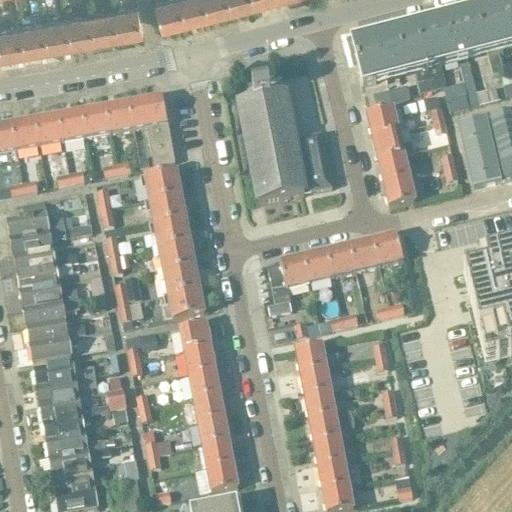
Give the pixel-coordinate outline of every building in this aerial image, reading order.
[(162,29),(185,23),(179,0),(165,0),(155,3),(162,29)] [(179,0),(185,23),(208,17),(204,0),(179,0)] [(204,0),(208,17),(231,11),(228,0),(204,0)] [(228,0),(231,11),(254,5),(253,0),(228,0)] [(138,6),(114,11),(118,37),(142,33),(138,6)] [(508,49),(511,48),(511,26),(507,9),(352,49),(362,90),(376,86),(376,84),(413,74),(419,99),(442,94),(444,89),(440,75),(437,76),(435,68),(485,55),(492,81),(503,78),(499,63),(511,60),(508,49)] [(95,41),(118,37),(114,11),(90,15),(95,41)] [(72,46),(95,41),(90,15),(67,19),(72,46)] [(48,50),(72,46),(67,19),(43,23),(48,50)] [(25,54),(48,50),(43,23),(20,27),(25,54)] [(0,50),(1,58),(25,54),(20,27),(0,30),(0,50)] [(511,100),(511,88),(503,91),(506,102),(511,100)] [(274,102),(272,91),(247,96),(249,107),(239,109),(259,209),(304,200),(304,199),(331,194),(321,139),(299,144),(299,146),(294,147),(284,100),(274,102)] [(407,91),(390,95),(392,106),(410,102),(407,91)] [(457,93),(444,96),(449,117),(468,112),(466,101),(460,103),(457,93)] [(476,98),(479,109),(498,104),(495,93),(486,96),(476,98)] [(375,111),(392,106),(390,95),(373,100),(375,111)] [(128,108),(133,135),(146,133),(153,172),(173,168),(166,129),(165,120),(167,119),(165,111),(163,111),(161,102),(128,108)] [(426,117),(430,116),(440,114),(437,102),(423,105),(426,117)] [(128,108),(105,113),(109,139),(133,135),(128,108)] [(109,139),(105,113),(81,117),(86,144),(109,139)] [(372,143),(398,137),(392,113),(366,119),(372,143)] [(511,113),(489,118),(505,185),(511,183),(511,113)] [(430,116),(433,128),(443,126),(440,114),(430,116)] [(58,121),(63,148),(86,144),(81,117),(58,121)] [(501,186),(485,119),(457,126),(473,192),(501,186)] [(39,152),(63,148),(58,121),(34,125),(39,152)] [(34,125),(11,130),(16,156),(39,152),(34,125)] [(446,138),(443,126),(433,128),(436,141),(446,138)] [(0,158),(16,156),(11,130),(0,131),(0,158)] [(377,166),(403,160),(398,137),(372,143),(377,166)] [(383,189),(409,183),(403,160),(377,166),(383,189)] [(441,163),(444,175),(454,173),(451,160),(441,163)] [(147,162),(138,164),(140,174),(148,173),(147,162)] [(42,166),(45,182),(53,180),(50,164),(42,166)] [(128,168),(115,170),(117,180),(129,178),(128,168)] [(105,183),(117,180),(115,170),(103,173),(105,183)] [(457,185),(454,173),(444,175),(447,187),(457,185)] [(149,206),(180,200),(180,197),(181,195),(180,189),(178,188),(175,176),(144,182),(149,206)] [(81,177),(69,180),(71,189),(83,187),(81,177)] [(58,192),(71,189),(69,180),(56,182),(58,192)] [(415,207),(409,183),(383,189),(388,213),(415,207)] [(22,189),(24,199),(36,196),(34,187),(22,189)] [(24,199),(22,189),(9,192),(11,201),(24,199)] [(100,216),(110,214),(106,196),(96,197),(100,216)] [(180,200),(149,206),(153,230),(185,224),(184,220),(185,219),(184,213),(183,212),(180,200)] [(6,225),(10,244),(64,234),(63,225),(46,228),(43,208),(23,211),(25,222),(6,225)] [(113,232),(110,214),(100,216),(103,234),(113,232)] [(185,224),(153,230),(158,253),(189,247),(189,244),(190,242),(189,236),(187,235),(185,224)] [(64,234),(10,244),(13,261),(51,254),(50,247),(66,244),(66,243),(92,239),(90,230),(64,234)] [(511,233),(484,243),(488,257),(511,248),(511,233)] [(396,240),(372,246),(378,272),(402,266),(396,240)] [(109,263),(119,261),(116,243),(106,245),(109,263)] [(372,246),(349,251),(356,278),(378,272),(372,246)] [(189,247),(158,253),(163,277),(194,271),(193,268),(194,266),(193,260),(192,259),(189,247)] [(349,251),(326,257),(332,283),(356,278),(349,251)] [(13,261),(16,279),(62,271),(61,262),(53,264),(51,254),(13,261)] [(326,257),(302,262),(309,289),(332,283),(326,257)] [(75,259),(62,261),(63,271),(70,269),(77,268),(75,259)] [(122,279),(119,261),(109,263),(113,281),(122,279)] [(288,294),(309,289),(302,262),(279,268),(279,270),(267,273),(276,309),(291,306),(288,294)] [(475,273),(463,276),(466,289),(465,289),(466,291),(468,300),(468,302),(469,302),(471,311),(470,311),(471,313),(471,312),(473,322),(473,323),(474,323),(476,333),(476,334),(479,344),(478,344),(479,345),(481,352),(481,354),(481,355),(481,356),(482,356),(482,359),(483,362),(484,362),(486,367),(493,365),(495,365),(495,366),(497,365),(497,366),(499,366),(499,365),(509,363),(511,363),(511,362),(511,361),(511,264),(511,265),(501,267),(499,267),(499,268),(489,270),(487,270),(477,273),(475,273)] [(63,271),(62,271),(16,279),(19,297),(57,290),(56,282),(72,279),(70,269),(63,271)] [(163,277),(167,301),(199,294),(198,291),(199,290),(198,284),(196,283),(194,271),(163,277)] [(90,286),(93,302),(104,301),(101,284),(90,286)] [(19,297),(22,314),(77,305),(75,294),(59,297),(57,290),(19,297)] [(118,310),(128,308),(124,290),(115,292),(118,310)] [(199,294),(167,301),(172,325),(203,319),(203,315),(204,313),(203,307),(201,306),(199,294)] [(104,301),(93,302),(90,303),(92,314),(106,312),(104,301)] [(78,315),(77,305),(22,314),(25,332),(64,325),(62,317),(78,315)] [(267,312),(269,321),(291,317),(289,307),(267,312)] [(131,326),(128,308),(118,310),(121,328),(131,326)] [(401,309),(388,312),(390,322),(403,319),(401,309)] [(390,322),(388,312),(376,315),(378,325),(390,322)] [(354,320),(342,323),(344,333),(356,330),(354,320)] [(344,333),(342,323),(329,326),(332,336),(344,333)] [(25,332),(28,350),(75,342),(74,334),(65,335),(64,325),(25,332)] [(179,334),(184,358),(210,353),(205,329),(179,334)] [(306,342),(303,329),(294,331),(297,344),(306,342)] [(112,337),(104,338),(107,355),(115,354),(112,337)] [(154,339),(139,341),(141,351),(156,348),(154,339)] [(77,350),(75,342),(28,350),(32,368),(70,361),(68,352),(77,350)] [(299,379),(326,374),(321,349),(295,355),(299,379)] [(373,351),(375,364),(385,362),(382,350),(373,351)] [(215,376),(210,353),(184,358),(188,381),(215,376)] [(130,371),(140,369),(137,354),(127,356),(130,371)] [(113,379),(119,378),(116,360),(110,361),(113,379)] [(387,375),(385,362),(375,364),(377,376),(387,375)] [(94,382),(93,373),(73,377),(71,367),(33,374),(36,392),(94,382)] [(142,384),(140,369),(130,371),(134,392),(143,390),(142,384)] [(299,379),(304,402),(330,397),(326,374),(299,379)] [(188,381),(193,404),(219,399),(215,376),(188,381)] [(94,382),(36,392),(39,409),(77,403),(76,393),(96,390),(94,382)] [(116,396),(123,394),(120,382),(113,384),(116,396)] [(111,416),(126,413),(123,395),(107,398),(111,416)] [(382,398),(384,411),(394,409),(391,396),(382,398)] [(335,420),(330,397),(304,402),(308,425),(335,420)] [(193,404),(197,428),(224,423),(219,399),(193,404)] [(146,401),(136,402),(138,415),(148,413),(146,401)] [(77,403),(39,409),(42,427),(89,419),(87,411),(79,412),(77,403)] [(396,421),(394,409),(384,411),(386,423),(396,421)] [(151,425),(148,413),(138,415),(141,427),(151,425)] [(119,429),(128,427),(126,415),(116,417),(119,429)] [(89,419),(42,427),(45,445),(84,438),(82,429),(90,427),(89,419)] [(308,425),(313,449),(339,444),(335,420),(308,425)] [(197,428),(202,451),(228,446),(224,423),(197,428)] [(84,438),(45,445),(48,463),(109,452),(115,451),(114,446),(111,445),(101,446),(100,445),(85,448),(84,438)] [(390,445),(393,457),(402,456),(400,443),(390,445)] [(313,449),(317,472),(344,467),(339,444),(313,449)] [(167,446),(155,448),(157,460),(169,458),(167,446)] [(202,451),(206,474),(233,469),(228,446),(202,451)] [(145,449),(147,462),(157,460),(155,448),(155,447),(145,449)] [(109,452),(48,463),(51,480),(90,474),(88,464),(110,460),(109,452)] [(405,468),(402,456),(393,457),(395,470),(405,468)] [(160,472),(157,460),(147,462),(150,474),(160,472)] [(127,486),(138,484),(135,467),(124,469),(127,486)] [(317,472),(321,496),(348,490),(344,467),(317,472)] [(237,493),(233,469),(206,474),(211,498),(237,493)] [(90,474),(51,480),(54,498),(101,490),(105,489),(103,481),(91,483),(90,474)] [(140,511),(136,486),(106,491),(110,511),(140,511)] [(101,490),(54,498),(56,511),(96,511),(94,500),(102,498),(101,490)] [(352,511),(348,490),(321,496),(324,511),(352,511)] [(409,493),(397,495),(399,505),(411,503),(409,493)] [(167,497),(155,499),(157,509),(169,507),(167,497)]
